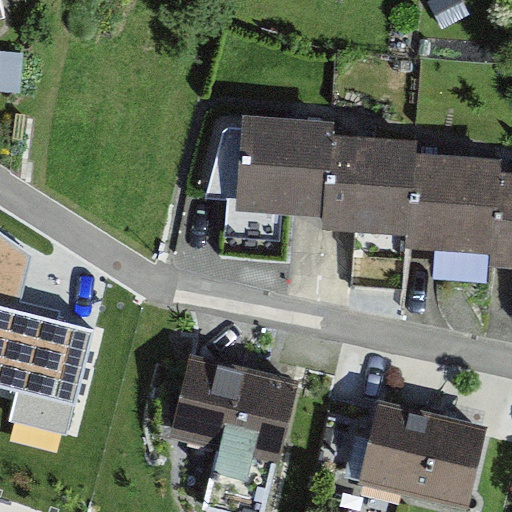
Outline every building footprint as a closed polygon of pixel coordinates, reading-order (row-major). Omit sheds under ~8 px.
[(10,0),(0,0),(0,21),(15,18),(10,0)] [(341,124),(255,116),(246,209),(334,217),(340,136),(341,124)] [(424,155),(425,143),(340,136),(334,217),(333,228),(418,234),(424,155)] [(507,174),(508,161),(424,155),(418,234),(417,247),(502,253),(507,174)] [(511,174),(507,174),(502,253),(501,265),(511,266),(511,174)] [(38,278),(0,268),(0,327),(15,332),(23,300),(31,302),(38,278)] [(31,302),(23,300),(15,332),(2,383),(51,396),(43,425),(95,438),(125,327),(31,302)] [(274,511),(306,383),(200,357),(181,431),(230,443),(214,508),(228,511),(274,511)] [(495,429),(388,403),(379,441),(368,438),(359,476),(477,505),(495,429)]
